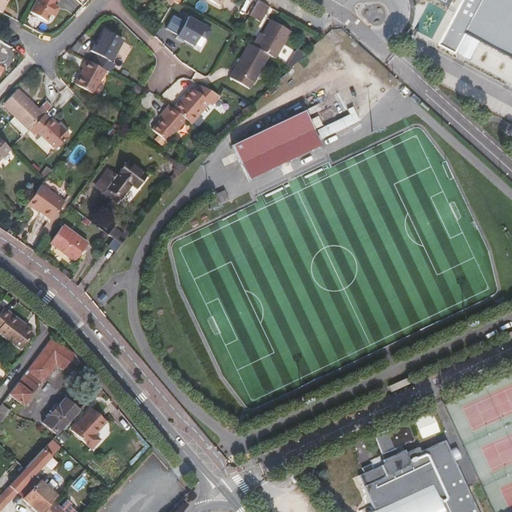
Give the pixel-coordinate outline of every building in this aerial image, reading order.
[(0,0),(0,10),(3,4),(6,5),(8,0),(0,0)] [(36,0),(29,12),(46,21),(50,15),(52,17),(57,8),(55,6),(58,1),(55,0),(36,0)] [(257,0),(249,15),(260,22),(269,6),(257,0)] [(469,31),(511,53),(511,0),(464,0),(460,7),(441,43),(456,52),(469,31)] [(173,15),(166,28),(177,35),(177,36),(184,40),(193,45),(199,34),(206,38),(211,29),(188,16),(185,22),(173,15)] [(262,35),(255,47),(269,55),(275,58),(290,31),(270,20),(262,35)] [(97,54),(92,63),(106,71),(109,73),(111,70),(114,64),(110,61),(122,40),(105,30),(96,46),(94,45),(90,51),(97,54)] [(259,33),(252,45),(255,47),(262,35),(259,33)] [(252,45),(248,43),(229,78),(250,89),(269,55),(255,47),(252,45)] [(301,58),(294,54),(287,65),(291,68),(301,58)] [(92,63),(86,60),(82,68),(83,68),(74,84),(93,94),(106,71),(92,63)] [(217,95),(199,85),(195,90),(193,89),(181,103),(179,101),(173,108),(186,119),(191,124),(210,103),(212,105),(220,96),(217,95)] [(191,87),(179,101),(181,103),(193,89),(191,87)] [(17,118),(29,130),(43,114),(51,106),(46,101),(38,109),(17,89),(2,104),(15,116),(17,118)] [(157,116),(160,119),(171,107),(168,104),(157,116)] [(173,108),(171,107),(160,119),(151,130),(166,142),(186,119),(173,108)] [(317,118),(309,122),(304,111),(232,145),(240,163),(312,129),(321,125),(317,118)] [(29,130),(28,130),(34,136),(37,133),(54,150),(69,135),(60,127),(59,129),(55,125),(43,114),(29,130)] [(349,115),(313,132),(318,141),(354,123),(349,115)] [(15,116),(9,121),(23,135),(28,130),(29,130),(17,118),(15,116)] [(313,132),(312,129),(240,163),(248,179),(320,145),(318,141),(313,132)] [(0,159),(10,149),(0,139),(0,159)] [(172,158),(170,161),(172,164),(173,166),(174,169),(174,171),(173,173),(176,177),(187,167),(172,158)] [(127,162),(122,167),(142,179),(145,175),(127,162)] [(46,167),(40,175),(45,179),(51,170),(46,167)] [(116,176),(106,190),(119,200),(130,184),(136,188),(142,179),(122,167),(116,176)] [(94,186),(104,193),(106,190),(116,176),(106,169),(94,186)] [(47,178),(43,183),(50,190),(55,185),(47,178)] [(40,185),(27,203),(51,220),(64,202),(40,185)] [(104,193),(100,197),(114,207),(119,200),(106,190),(104,193)] [(49,243),(74,261),(79,255),(82,252),(88,244),(62,225),(49,243)] [(113,239),(108,245),(116,251),(126,238),(121,234),(113,228),(108,234),(113,239)] [(19,322),(20,320),(3,307),(2,309),(0,311),(0,334),(21,350),(23,347),(33,333),(19,322)] [(51,338),(26,370),(41,382),(55,364),(63,370),(74,355),(51,338)] [(26,370),(17,383),(32,394),(41,382),(26,370)] [(408,381),(403,371),(385,380),(390,390),(408,381)] [(17,383),(8,395),(23,406),(32,394),(17,383)] [(42,422),(57,435),(79,410),(64,398),(42,422)] [(1,404),(0,405),(0,424),(10,411),(1,404)] [(94,435),(106,422),(91,408),(71,430),(91,449),(99,440),(94,435)] [(431,412),(414,419),(422,438),(438,431),(431,412)] [(374,435),(374,436),(381,453),(383,454),(404,445),(405,444),(410,442),(411,442),(414,441),(414,440),(407,421),(374,435)] [(107,423),(96,434),(101,439),(112,428),(107,423)] [(477,511),(460,474),(445,441),(420,452),(418,448),(405,454),(404,451),(383,460),(381,458),(380,456),(369,461),(373,469),(364,473),(358,476),(374,511),(372,511),(477,511)] [(43,449),(51,456),(58,449),(50,442),(43,449)] [(168,456),(171,453),(166,446),(163,449),(165,453),(168,456)] [(25,469),(9,486),(16,493),(34,474),(34,475),(51,456),(43,449),(25,469)] [(34,474),(16,493),(18,495),(21,498),(39,479),(34,475),(34,474)] [(39,479),(21,498),(36,511),(39,511),(56,495),(39,479)] [(16,493),(9,486),(0,495),(0,511),(18,495),(16,493)] [(53,502),(44,511),(63,511),(62,510),(53,502)]
